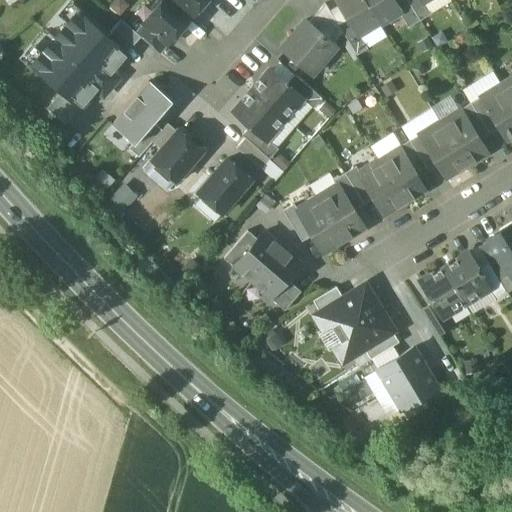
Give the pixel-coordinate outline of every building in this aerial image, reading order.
[(191,16),(172,0),(157,0),(153,6),(153,10),(156,13),(146,24),(167,42),(168,43),(191,16)] [(172,0),(191,16),(205,0),(172,0)] [(348,17),(337,0),(329,0),(325,3),(338,24),(348,17)] [(379,22),(365,0),(337,0),(348,17),(358,34),(359,34),(378,22),(379,22)] [(365,0),(379,22),(380,24),(399,12),(400,11),(393,0),(365,0)] [(420,20),(407,0),(393,0),(400,11),(399,12),(409,27),(420,20)] [(423,1),(421,0),(407,0),(420,20),(431,13),(424,0),(423,1)] [(325,3),(308,22),(332,43),(343,32),(325,3)] [(108,38),(77,12),(33,64),(63,90),(81,106),(97,87),(89,80),(88,74),(95,66),(101,65),(109,73),(126,54),(108,38)] [(358,34),(348,17),(338,24),(357,54),(368,47),(359,34),(358,34)] [(305,20),(282,47),(312,73),(336,46),(308,22),(305,20)] [(123,21),(108,38),(126,54),(141,36),(137,33),(123,21)] [(378,22),(359,34),(368,47),(386,36),(378,22)] [(167,42),(146,24),(137,33),(141,36),(159,51),(167,42)] [(287,83),(271,69),(253,90),(294,127),(312,106),(301,97),(302,96),(287,83)] [(322,98),(295,74),(287,83),(302,96),(301,97),(312,106),(314,108),(322,98)] [(511,77),(501,84),(511,100),(511,77)] [(150,81),(112,124),(133,142),(134,143),(153,121),(172,100),(150,81)] [(511,100),(501,84),(481,96),(500,127),(507,139),(511,135),(511,100)] [(63,90),(47,108),(65,124),(81,106),(63,90)] [(294,127),(253,90),(235,112),(250,125),(266,139),(266,138),(277,147),(294,127)] [(500,127),(481,96),(471,103),(489,133),(500,127)] [(489,133),(471,103),(460,109),(479,139),(489,133)] [(460,109),(440,121),(466,164),(487,151),(479,139),(460,109)] [(153,121),(134,143),(133,142),(129,147),(139,156),(152,141),(162,129),(153,121)] [(466,164),(440,121),(420,133),(438,164),(446,176),(466,164)] [(162,129),(152,141),(161,149),(177,131),(168,123),(162,129)] [(266,139),(250,125),(243,134),(245,137),(270,158),(278,148),(277,147),(266,138),(266,139)] [(161,149),(152,159),(176,180),(202,150),(178,129),(177,131),(161,149)] [(438,164),(420,133),(409,140),(428,171),(438,164)] [(270,158),(245,137),(236,148),(260,168),(270,158)] [(428,171),(409,140),(399,146),(418,177),(428,171)] [(399,146),(379,159),(405,201),(425,189),(418,177),(399,146)] [(275,178),(289,162),(277,152),(263,168),(275,178)] [(227,158),(198,191),(222,212),(251,179),(227,158)] [(359,171),(358,171),(374,197),(384,214),(405,201),(379,159),(359,171)] [(359,171),(356,166),(345,173),(363,203),(374,197),(358,171),(359,171)] [(363,203),(345,173),(334,179),(337,184),(338,184),(353,209),(363,203)] [(124,182),(113,195),(126,206),(137,193),(124,182)] [(353,209),(338,184),(337,184),(317,196),(343,239),(364,227),(353,209)] [(343,239),(317,196),(297,208),(296,209),(312,234),(323,252),(343,239)] [(296,209),(297,208),(294,203),(283,210),(302,241),(312,234),(296,209)] [(511,223),(488,238),(508,271),(511,277),(511,223)] [(248,230),(224,257),(234,265),(257,238),(248,230)] [(257,238),(234,265),(252,281),(282,247),(264,231),(257,238)] [(508,271),(489,240),(479,247),(489,263),(498,277),(508,271)] [(282,247),(252,281),(270,297),(287,278),(300,263),(282,247)] [(468,252),(444,266),(465,300),(488,287),(489,286),(479,269),(468,252)] [(498,277),(489,263),(479,269),(489,286),(488,287),(496,300),(507,293),(507,292),(498,277)] [(465,300),(444,266),(421,281),(433,302),(442,315),(443,315),(465,300)] [(511,277),(508,271),(498,277),(507,292),(511,288),(511,277)] [(287,278),(270,297),(285,310),(301,291),(287,278)] [(320,311),(314,314),(323,328),(326,326),(332,324),(342,341),(338,345),(334,347),(343,361),(365,348),(392,331),(394,330),(365,283),(343,297),(320,311)] [(336,286),(313,300),(320,311),(343,297),(336,286)] [(442,315),(433,302),(423,308),(439,334),(450,327),(443,315),(442,315)] [(392,331),(365,348),(371,358),(399,341),(392,331)] [(414,347),(378,368),(401,408),(438,387),(414,347)]
